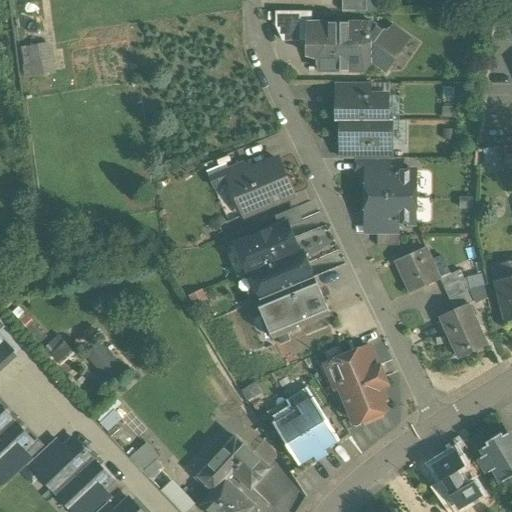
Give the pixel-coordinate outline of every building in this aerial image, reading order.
[(367,0),(343,0),(344,12),(367,12),(367,0)] [(312,12),(277,12),(277,27),(284,41),(309,42),(309,23),(313,23),(313,12),(312,12)] [(313,23),(309,23),(309,42),(309,56),(320,56),(320,71),(365,72),(373,61),(387,72),(403,49),(388,38),(388,34),(373,24),(313,23)] [(48,45),(31,48),(34,64),(51,62),(48,45)] [(372,84),(340,83),(340,95),(372,95),(372,84)] [(391,84),(372,84),(372,95),(388,95),(391,95),(391,84)] [(340,95),(338,96),(339,122),(342,122),(388,122),(389,121),(388,95),(372,95),(340,95)] [(388,122),(342,122),(342,147),(392,148),(392,121),(389,121),(388,122)] [(380,148),(344,147),(344,160),(358,160),(358,159),(380,159),(380,148)] [(392,148),(380,148),(380,159),(392,159),(392,148)] [(380,159),(358,159),(358,160),(358,173),(368,173),(368,172),(392,172),(392,159),(380,159)] [(248,174),(232,181),(232,182),(247,217),(294,197),(280,161),(248,174)] [(243,162),(210,176),(216,189),(232,182),(232,181),(248,174),(243,162)] [(392,172),(368,172),(368,173),(368,197),(416,197),(416,172),(392,172)] [(416,197),(368,197),(368,223),(376,223),(401,223),(416,223),(416,197)] [(401,223),(376,223),(376,235),(379,235),(401,235),(401,223)] [(288,224),(227,250),(239,278),(241,277),(241,276),(300,252),(299,251),(288,224)] [(401,235),(379,235),(378,246),(401,246),(401,235)] [(427,249),(398,262),(412,293),(441,280),(427,249)] [(300,252),(241,276),(241,277),(253,304),(261,301),(314,279),(302,250),(299,251),(300,252)] [(511,263),(494,268),(498,281),(497,282),(506,321),(511,319),(511,263)] [(461,270),(441,280),(446,290),(466,280),(461,270)] [(314,279),(261,301),(260,305),(274,340),(332,316),(316,278),(314,279)] [(466,280),(446,290),(451,300),(470,291),(466,280)] [(470,291),(451,300),(455,310),(469,304),(475,301),(470,291)] [(455,310),(441,317),(460,359),(489,345),(469,304),(455,310)] [(0,364),(14,351),(0,336),(0,364)] [(108,380),(122,368),(98,341),(84,353),(108,380)] [(67,343),(53,354),(63,366),(76,355),(67,343)] [(371,347),(327,365),(337,390),(341,388),(352,416),(356,414),(359,422),(387,411),(384,402),(387,401),(382,388),(386,387),(383,378),(385,377),(381,366),(379,367),(371,347)] [(307,388),(268,413),(274,423),(314,398),(307,388)] [(314,398),(274,423),(301,466),(315,457),(319,462),(329,456),(326,450),(340,441),(314,398)] [(0,407),(0,435),(14,423),(0,407)] [(0,435),(0,475),(25,452),(34,444),(14,423),(0,435)] [(511,441),(508,434),(503,437),(501,434),(485,444),(487,446),(483,449),(486,456),(480,459),(489,474),(495,470),(503,483),(511,478),(511,441)] [(236,438),(200,477),(216,491),(203,505),(210,511),(250,511),(256,506),(227,480),(234,472),(252,489),(270,469),(236,438)] [(73,439),(64,448),(34,474),(56,497),(94,460),(73,439)] [(28,467),(34,474),(64,448),(57,440),(28,467)] [(151,479),(167,463),(147,442),(130,458),(151,479)] [(459,510),(483,496),(474,481),(466,486),(458,472),(466,468),(456,451),(432,465),(442,481),(459,510)] [(33,461),(25,452),(0,475),(0,480),(5,487),(33,461)] [(56,497),(70,511),(81,511),(105,490),(114,481),(94,460),(56,497)] [(174,479),(162,490),(181,511),(186,511),(196,503),(174,479)] [(447,511),(455,511),(459,510),(442,481),(430,488),(447,511)] [(97,511),(112,498),(105,490),(81,511),(97,511)] [(140,511),(128,498),(113,511),(140,511)]
